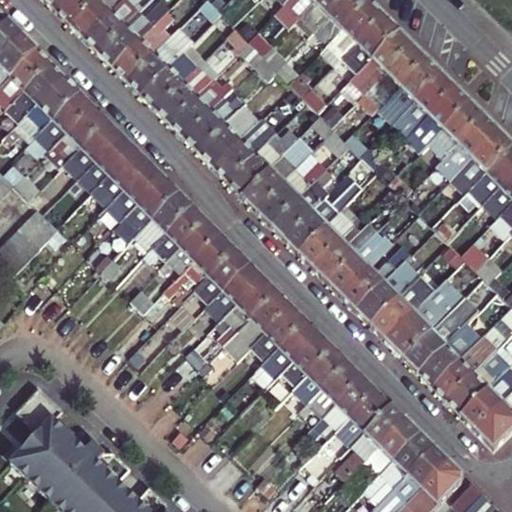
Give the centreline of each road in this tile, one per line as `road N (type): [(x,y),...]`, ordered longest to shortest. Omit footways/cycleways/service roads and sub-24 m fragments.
road 1 (residential): [(19,0),(495,488)]
road 2 (residential): [(0,361),(23,350),(61,358),(220,511)]
